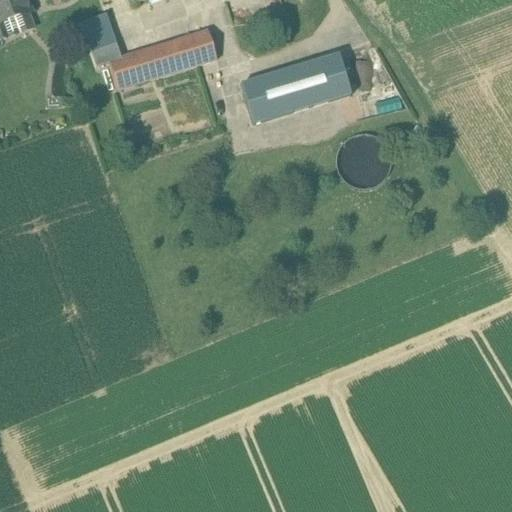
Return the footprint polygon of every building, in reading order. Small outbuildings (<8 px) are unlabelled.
[(23,0),(0,0),(0,24),(3,24),(29,14),(23,0)] [(34,28),(29,14),(3,24),(8,37),(34,28)] [(105,16),(80,24),(96,68),(108,65),(108,63),(120,59),(105,16)] [(120,59),(108,63),(108,65),(117,92),(216,62),(207,33),(120,59)] [(337,57),(240,87),(252,126),(349,97),(337,57)] [(388,175),(390,164),(388,154),(382,145),(373,139),(363,137),(352,140),(343,146),(338,154),(336,165),(338,175),(344,184),(353,190),(363,192),(374,190),(383,184),(388,175)]
